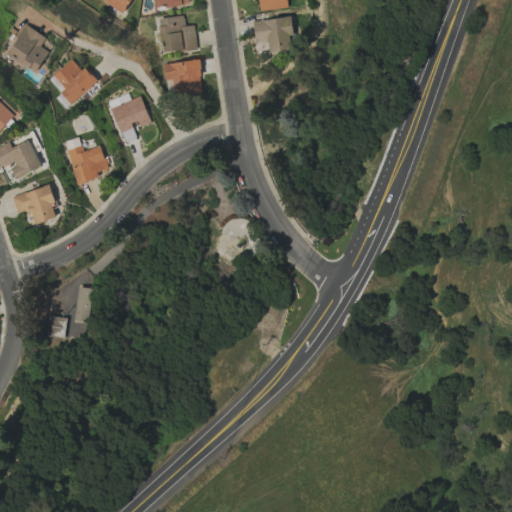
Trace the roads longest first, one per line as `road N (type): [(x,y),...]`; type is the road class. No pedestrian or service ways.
road 1 (residential): [(218,0),(252,187),(287,243),(345,289)]
road 2 (primary): [(345,289),(378,225),(463,0)]
road 3 (residential): [(5,275),(100,232),(175,155),(240,135)]
road 4 (primary): [(134,511),(247,412),(304,349)]
road 5 (residential): [(0,377),(14,331),(0,260)]
